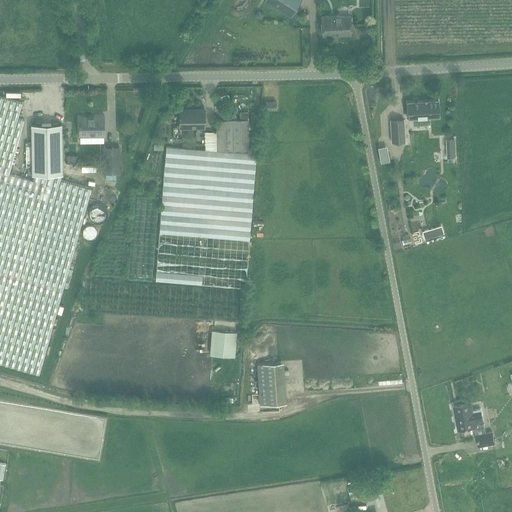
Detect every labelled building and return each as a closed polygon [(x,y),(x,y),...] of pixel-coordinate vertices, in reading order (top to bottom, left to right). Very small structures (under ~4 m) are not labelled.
[(300,0),(266,0),(265,1),(291,17),(301,0),(300,0)] [(332,17),(332,16),(321,16),(322,35),(341,35),(341,36),(351,35),(350,16),(332,17)] [(0,363),(39,374),(91,188),(60,180),(62,174),(61,124),(31,124),(32,175),(34,175),(33,180),(9,174),(24,120),(18,118),(22,103),(0,96),(0,363)] [(425,101),(407,103),(409,120),(439,118),(438,101),(427,101),(427,100),(425,100),(425,101)] [(179,110),(179,128),(205,128),(204,110),(179,110)] [(256,154),(249,153),(249,120),(248,120),(248,113),(240,113),(240,120),(217,120),(216,151),(167,147),(156,281),(245,289),(256,154)] [(79,118),(79,136),(104,136),(104,115),(94,116),(94,118),(79,118)] [(391,121),(392,142),(405,142),(404,120),(391,121)] [(103,148),(104,174),(120,173),(119,148),(103,148)] [(105,179),(105,187),(115,188),(115,180),(105,179)] [(212,329),(210,354),(235,356),(236,331),(212,329)] [(279,383),(278,363),(257,364),(260,405),(286,403),(285,382),(279,383)] [(471,403),(454,407),(455,415),(456,414),(457,417),(456,418),(459,430),(475,427),(476,430),(485,428),(481,409),(472,411),(471,403)] [(492,432),(486,433),(477,435),(479,447),(495,444),(492,432)] [(370,485),(361,488),(352,490),(355,500),(373,494),(370,485)]
